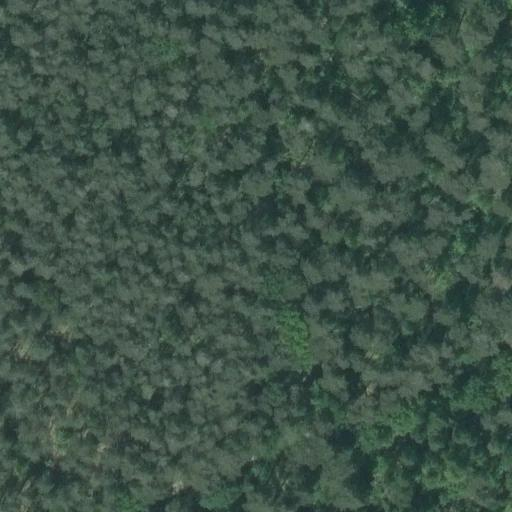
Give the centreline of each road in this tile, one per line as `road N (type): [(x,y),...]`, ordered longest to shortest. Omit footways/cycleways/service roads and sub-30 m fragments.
road 1 (track): [(334,429),(153,0)]
road 2 (track): [(511,350),(132,511)]
